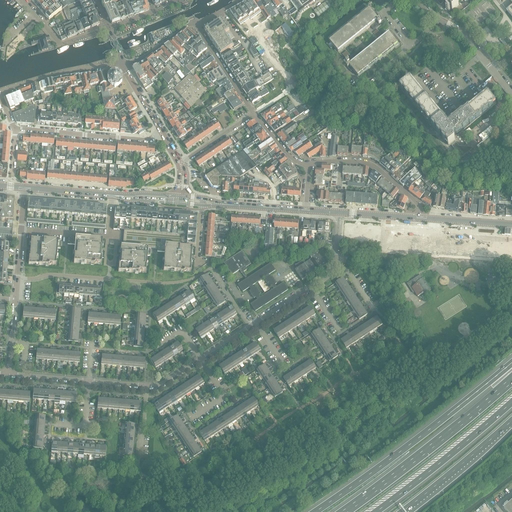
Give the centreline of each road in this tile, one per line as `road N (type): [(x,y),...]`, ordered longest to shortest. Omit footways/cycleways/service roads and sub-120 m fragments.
road 1 (motorway): [(511,362),(314,511)]
road 2 (motorway): [(511,379),(344,511)]
road 3 (motorway): [(375,511),(511,402)]
road 4 (residential): [(15,128),(139,139),(161,132)]
road 5 (motorway): [(402,511),(511,420)]
road 6 (residential): [(387,215),(387,231),(511,240)]
road 7 (residential): [(423,218),(373,165),(308,165)]
road 8 (residential): [(122,63),(49,75),(0,95)]
